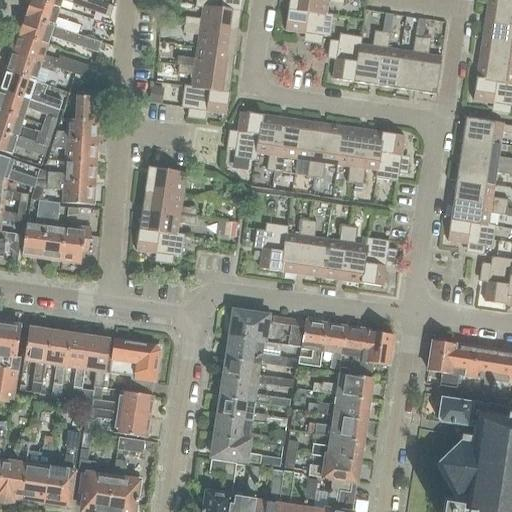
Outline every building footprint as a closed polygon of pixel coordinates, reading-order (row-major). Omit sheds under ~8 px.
[(60,9),(32,0),(30,0),(26,13),(26,12),(25,13),(26,13),(24,18),(58,29),(56,34),(60,35),(62,26),(55,23),(60,9)] [(113,7),(101,4),(90,0),(32,0),(60,9),(63,2),(110,18),(113,7)] [(153,0),(149,9),(160,11),(165,0),(153,0)] [(195,0),(195,8),(202,9),(202,8),(240,14),(242,0),(195,0)] [(343,0),(289,0),(288,10),(325,16),(325,15),(327,3),(343,6),(343,0)] [(511,1),(500,0),(487,0),(485,19),(511,23),(511,1)] [(202,8),(202,9),(201,20),(185,18),(184,26),(238,33),(240,14),(202,8)] [(303,42),(303,43),(321,46),(322,37),(330,38),(333,16),(325,15),(325,16),(288,10),(284,32),(308,35),(307,43),(303,42)] [(385,15),(382,33),(390,34),(393,16),(385,15)] [(50,38),(88,50),(98,54),(101,44),(67,32),(68,28),(62,26),(60,35),(56,34),(58,29),(24,18),(23,22),(22,22),(23,22),(18,36),(48,45),(50,38)] [(422,39),(423,39),(426,21),(426,20),(417,19),(414,38),(422,39)] [(511,23),(485,19),(482,40),(511,44),(511,23)] [(238,33),(184,26),(183,34),(199,36),(197,48),(235,53),(238,33)] [(354,83),(374,86),(382,33),(374,32),(372,48),(360,46),(354,83)] [(374,86),(394,90),(400,52),(387,50),(390,34),(382,33),(374,86)] [(326,59),(327,59),(328,55),(336,56),(332,80),(354,83),(360,46),(362,38),(339,35),(338,42),(329,41),(326,59)] [(48,45),(18,36),(14,49),(13,50),(14,50),(12,56),(45,67),(44,71),(48,72),(51,64),(56,66),(55,70),(70,75),(70,74),(85,79),(88,67),(58,57),(57,60),(44,56),(48,45)] [(412,54),(400,52),(394,90),(414,93),(422,39),(414,38),(412,54)] [(441,58),(440,58),(428,56),(430,40),(423,39),(422,39),(414,93),(435,96),(441,58)] [(511,44),(482,40),(479,60),(511,64),(511,44)] [(235,53),(197,48),(195,60),(179,58),(178,66),(232,74),(235,53)] [(45,67),(12,56),(11,58),(10,59),(11,59),(6,73),(36,82),(40,69),(44,71),(45,67)] [(511,64),(479,60),(476,80),(511,85),(511,64)] [(232,74),(178,66),(177,74),(193,76),(191,87),(184,86),(184,87),(229,94),(232,74)] [(0,92),(59,112),(62,102),(44,96),(47,86),(36,82),(6,73),(2,86),(1,87),(2,87),(0,92)] [(511,85),(476,80),(473,101),(496,105),(495,113),(491,112),(491,113),(509,115),(510,107),(511,107),(511,85)] [(159,104),(161,88),(151,87),(149,103),(159,104)] [(184,87),(181,108),(181,109),(188,110),(187,119),(205,121),(205,120),(201,120),(202,112),(226,115),(229,94),(184,87)] [(0,111),(23,119),(26,110),(45,117),(43,125),(53,129),(56,120),(59,112),(0,92),(0,111)] [(74,121),(97,123),(98,98),(97,98),(87,98),(88,94),(88,92),(88,93),(74,92),(73,97),(76,97),(74,121)] [(23,119),(0,111),(0,131),(47,147),(53,129),(43,125),(40,134),(20,128),(23,119)] [(256,154),(262,116),(240,113),(237,136),(229,135),(229,131),(226,150),(234,151),(233,158),(256,162),(257,154),(256,154)] [(256,154),(257,154),(268,156),(266,172),(274,173),(282,119),(262,116),(256,154)] [(282,119),(274,173),(282,174),(284,158),(296,160),(302,122),(282,119)] [(503,124),(465,119),(462,140),(500,146),(501,133),(511,134),(511,126),(503,125),(503,124)] [(96,143),(97,123),(74,121),(66,120),(65,133),(56,132),(53,141),(96,143)] [(302,122),(296,160),(308,162),(306,178),(314,179),(322,125),(302,122)] [(322,125),(314,179),(322,180),(324,164),(337,166),(342,128),(322,125)] [(342,128),(337,166),(349,168),(346,183),(354,185),(362,131),(342,128)] [(0,152),(11,157),(14,147),(44,158),(47,147),(0,131),(0,152)] [(362,131),(354,185),(362,186),(365,170),(376,172),(382,134),(362,131)] [(375,179),(396,182),(397,182),(398,175),(407,176),(410,158),(409,158),(408,162),(400,161),(404,137),(382,134),(376,172),(375,179)] [(500,146),(462,140),(459,160),(511,167),(511,159),(498,158),(500,146)] [(94,164),(96,143),(53,141),(50,149),(64,150),(63,162),(94,164)] [(10,171),(14,162),(0,157),(0,179),(7,181),(33,190),(36,180),(10,171)] [(511,171),(511,167),(459,160),(456,180),(494,186),(495,174),(511,176),(511,171)] [(46,182),(93,185),(94,164),(63,162),(63,174),(46,173),(46,182)] [(145,190),(182,195),(184,183),(200,185),(201,177),(185,175),(186,174),(148,168),(145,190)] [(46,173),(46,172),(39,170),(36,180),(33,190),(33,191),(30,199),(42,200),(43,191),(45,191),(46,182),(46,173)] [(274,173),(272,183),(276,184),(282,174),(274,173)] [(7,181),(0,179),(0,199),(4,200),(4,201),(19,203),(19,202),(25,203),(26,203),(27,196),(5,193),(7,181)] [(456,180),(453,201),(507,209),(508,200),(492,198),(494,186),(456,180)] [(61,204),(82,205),(91,206),(92,206),(93,185),(46,182),(45,191),(61,192),(61,204)] [(361,193),(362,186),(355,185),(354,192),(361,193)] [(182,195),(145,190),(142,210),(195,218),(196,210),(181,207),(182,195)] [(4,200),(0,199),(0,221),(1,222),(7,223),(8,214),(3,213),(4,201),(4,200)] [(453,201),(450,220),(488,226),(488,225),(489,214),(505,217),(507,209),(453,201)] [(8,214),(7,223),(22,225),(24,213),(25,203),(19,202),(18,212),(17,215),(8,214)] [(26,224),(22,255),(41,257),(48,203),(38,202),(35,226),(26,224)] [(56,229),(59,209),(59,205),(48,203),(41,257),(60,260),(64,230),(56,229)] [(195,218),(142,210),(139,230),(177,235),(177,234),(178,223),(194,226),(195,218)] [(450,220),(447,242),(471,245),(469,253),(465,253),(469,254),(482,256),(483,256),(485,248),(492,249),(495,226),(488,225),(488,226),(450,220)] [(0,229),(1,222),(0,221),(0,241),(13,244),(15,236),(0,233),(0,229)] [(286,235),(281,273),(300,276),(308,222),(300,221),(298,237),(287,235),(286,235)] [(308,222),(300,276),(321,279),(326,241),(314,239),(316,223),(308,222)] [(225,223),(223,237),(235,239),(237,224),(225,223)] [(259,270),(281,273),(286,235),(287,235),(288,228),(265,224),(264,232),(256,230),(253,249),(254,249),(254,245),(262,246),(259,270)] [(326,241),(321,279),(341,281),(348,228),(340,227),(338,242),(326,241)] [(91,230),(85,229),(77,228),(77,231),(64,230),(60,260),(60,261),(80,264),(82,250),(87,251),(87,252),(88,252),(91,230)] [(348,228),(341,281),(361,284),(366,247),(365,246),(354,245),(356,229),(348,228)] [(181,258),(184,235),(177,234),(177,235),(139,230),(135,251),(159,255),(158,263),(154,262),(154,263),(172,265),(173,257),(181,258)] [(389,242),(388,242),(366,239),(365,246),(366,247),(361,284),(382,287),(386,264),(394,265),(393,269),(394,269),(397,251),(388,250),(389,242)] [(12,254),(15,254),(16,244),(13,244),(0,241),(0,257),(1,258),(1,259),(2,259),(3,253),(12,254)] [(484,303),(506,306),(511,268),(511,260),(491,257),(490,265),(481,264),(479,282),(480,278),(488,279),(484,303)] [(291,322),(273,319),(273,318),(251,315),(251,313),(234,310),(233,315),(231,315),(230,325),(232,325),(230,335),(228,335),(227,339),(266,345),(266,344),(287,347),(291,322)] [(304,324),(291,322),(287,347),(301,349),(304,324)] [(299,359),(298,365),(319,368),(319,363),(321,354),(325,326),(316,325),(315,323),(310,322),(307,324),(304,323),(304,324),(301,349),(300,351),(312,353),(310,360),(299,358),(299,359)] [(0,404),(13,406),(20,360),(16,359),(21,328),(0,324),(0,404)] [(321,354),(331,356),(329,369),(338,371),(340,357),(344,329),(336,328),(335,326),(329,325),(327,327),(325,326),(321,354)] [(28,329),(27,339),(23,363),(34,365),(30,394),(40,395),(44,367),(49,332),(42,331),(40,329),(34,328),(32,329),(28,329)] [(344,329),(340,357),(351,359),(349,377),(348,377),(357,378),(365,332),(356,331),(355,329),(349,328),(347,329),(344,329)] [(49,332),(44,367),(55,368),(51,397),(60,398),(64,369),(69,335),(62,334),(60,332),(54,331),(52,332),(49,332)] [(365,332),(357,378),(370,380),(372,365),(388,367),(393,336),(391,336),(392,334),(371,331),(371,333),(365,332)] [(64,369),(75,371),(71,401),(80,402),(81,391),(84,372),(89,338),(82,337),(80,335),(74,334),(72,335),(69,335),(64,369)] [(89,338),(84,372),(94,374),(92,389),(93,389),(102,390),(110,341),(101,340),(100,338),(94,337),(91,338),(89,338)] [(224,358),(224,360),(260,366),(284,369),(286,358),(262,355),(263,347),(265,347),(266,345),(227,339),(225,352),(227,353),(227,358),(224,358)] [(432,340),(428,372),(441,374),(439,386),(448,388),(454,346),(449,345),(449,343),(432,340)] [(113,342),(112,352),(108,375),(128,378),(133,345),(125,343),(123,342),(118,341),(115,342),(113,342)] [(143,346),(133,345),(128,378),(130,378),(128,393),(141,395),(151,397),(154,381),(154,379),(156,377),(157,370),(156,368),(156,364),(158,364),(160,352),(156,346),(144,344),(143,346)] [(454,346),(448,388),(456,389),(458,377),(471,380),(476,347),(459,344),(459,346),(454,346)] [(476,347),(471,380),(483,381),(481,393),(490,395),(497,352),(492,351),(492,349),(476,347)] [(497,352),(490,395),(499,396),(500,384),(511,386),(511,352),(502,351),(502,353),(497,352)] [(291,390),(293,381),(258,375),(260,366),(224,360),(222,372),(224,372),(224,378),(222,378),(221,379),(257,385),(291,390)] [(319,394),(319,395),(334,397),(370,402),(370,400),(368,400),(369,395),(371,396),(373,381),(370,380),(357,378),(348,377),(349,377),(338,375),(336,387),(321,384),(321,385),(319,394)] [(254,403),(288,408),(289,401),(255,396),(257,385),(221,379),(220,391),(222,392),(221,398),(219,397),(218,398),(254,404),(254,403)] [(313,384),(312,393),(319,394),(321,385),(313,384)] [(93,389),(93,393),(91,407),(91,409),(148,418),(150,410),(152,408),(153,402),(151,400),(151,397),(141,395),(128,393),(119,392),(117,405),(100,403),(102,390),(93,389)] [(91,407),(93,393),(81,391),(80,402),(79,405),(91,407)] [(316,414),(316,415),(331,417),(367,423),(367,422),(367,421),(365,420),(366,416),(368,416),(370,403),(370,402),(334,397),(333,407),(318,404),(318,405),(316,414)] [(259,425),(285,429),(286,420),(253,414),(254,404),(218,398),(217,411),(219,411),(218,417),(216,417),(215,419),(259,425)] [(511,511),(511,402),(509,402),(507,415),(506,422),(497,421),(498,415),(496,415),(496,416),(490,416),(492,406),(473,403),(473,402),(440,398),(437,419),(440,424),(457,427),(457,432),(456,437),(461,438),(460,442),(435,466),(452,497),(451,501),(444,500),(443,506),(442,511),(511,511)] [(308,404),(307,412),(316,414),(318,405),(308,404)] [(149,428),(147,426),(148,418),(91,409),(89,418),(114,422),(112,433),(145,439),(145,435),(148,434),(149,428)] [(313,436),(328,438),(328,437),(364,442),(364,441),(362,441),(363,437),(365,437),(367,423),(331,417),(330,427),(315,425),(313,436)] [(274,430),(273,439),(249,435),(251,424),(259,425),(215,419),(214,431),(216,431),(215,437),(213,436),(213,437),(248,443),(282,448),(284,432),(274,430)] [(68,511),(77,448),(79,434),(68,433),(65,451),(62,450),(60,464),(51,463),(44,507),(61,510),(62,507),(66,507),(66,510),(68,511)] [(213,450),(212,457),(279,468),(280,460),(247,455),(248,443),(213,437),(211,450),(213,450)] [(310,456),(323,458),(323,457),(361,463),(361,462),(359,462),(360,458),(362,458),(364,442),(328,437),(328,438),(326,448),(312,446),(310,456)] [(43,438),(42,448),(52,449),(53,439),(43,438)] [(144,442),(118,438),(116,450),(142,454),(144,442)] [(287,441),(285,453),(295,454),(297,443),(287,441)] [(18,503),(20,503),(26,464),(25,464),(28,445),(18,444),(15,462),(2,460),(0,473),(0,503),(12,505),(12,502),(14,502),(14,499),(18,500),(18,503)] [(39,466),(26,464),(20,503),(37,506),(38,503),(42,504),(42,507),(44,507),(51,463),(50,462),(52,449),(42,448),(39,466)] [(107,511),(113,476),(112,476),(95,473),(97,464),(86,462),(88,452),(80,451),(76,474),(82,475),(79,494),(77,504),(83,505),(81,511),(107,511)] [(283,469),(293,471),(295,454),(285,453),(283,469)] [(308,473),(307,477),(320,479),(331,481),(356,484),(357,478),(359,478),(361,463),(323,457),(323,458),(321,469),(309,467),(308,473)] [(228,511),(231,497),(235,466),(235,465),(211,461),(209,474),(224,476),(221,495),(207,493),(207,491),(204,490),(200,511),(228,511)] [(112,476),(113,476),(107,511),(136,511),(141,480),(124,478),(126,464),(114,462),(112,476)] [(259,470),(249,468),(244,499),(231,497),(228,511),(252,511),(255,501),(259,470)] [(283,473),(282,480),(276,511),(301,511),(302,508),(288,506),(293,475),(283,473)] [(268,503),(255,501),(252,511),(276,511),(282,480),(272,479),(268,503)] [(302,508),(301,511),(326,511),(313,510),(317,482),(306,481),(302,508)] [(356,484),(331,481),(330,483),(326,511),(351,511),(354,495),(356,484)]
